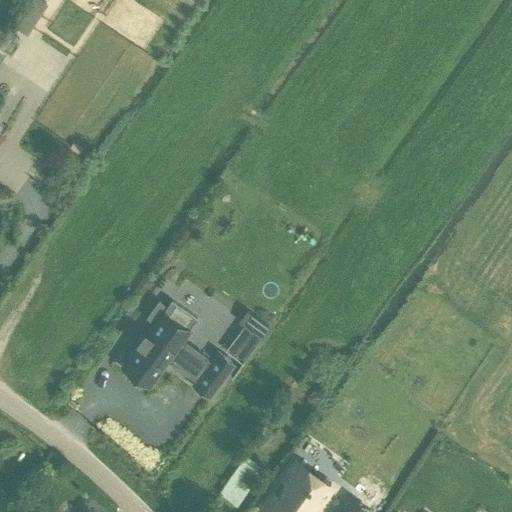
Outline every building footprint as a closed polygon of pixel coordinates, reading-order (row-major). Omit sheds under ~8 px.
[(29,31),(49,0),(48,0),(29,0),(15,22),(29,31)] [(138,343),(124,363),(150,381),(167,358),(196,379),(194,382),(210,393),(233,362),(217,350),(210,359),(181,338),(197,316),(171,297),(167,303),(159,297),(146,315),(154,321),(148,330),(145,328),(135,341),(138,343)] [(245,359),(271,321),(248,305),(222,344),(245,359)] [(223,492),(244,502),(264,461),(244,451),(223,492)] [(295,457),(261,504),(272,511),(304,511),(327,480),(295,457)] [(365,511),(369,507),(352,495),(339,511),(365,511)]
